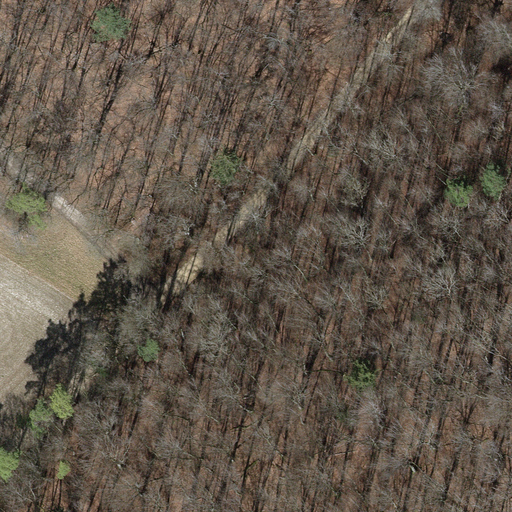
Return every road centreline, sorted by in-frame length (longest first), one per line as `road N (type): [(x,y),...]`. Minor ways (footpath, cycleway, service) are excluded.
road 1 (track): [(0,472),(439,0)]
road 2 (track): [(154,301),(0,149)]
